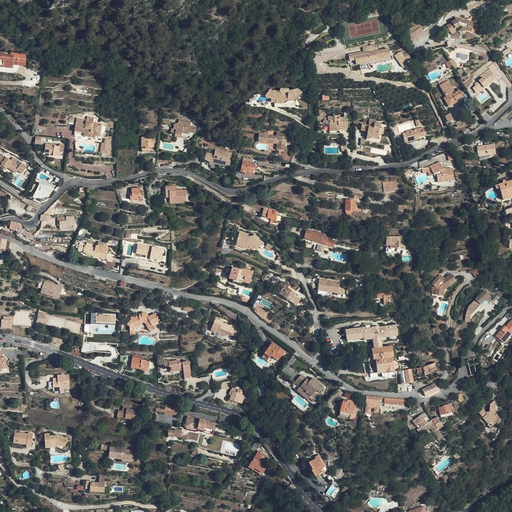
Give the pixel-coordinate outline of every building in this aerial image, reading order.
[(485,2),(483,0),(482,0),(471,6),(473,8),(485,2)] [(479,20),(476,15),(465,20),(460,19),(460,20),(458,21),(457,19),(451,22),(452,23),(446,26),(450,31),(455,28),(460,25),(461,26),(461,29),(467,31),(468,27),(472,29),(474,23),(479,20)] [(425,34),(421,27),(406,36),(410,43),(425,34)] [(349,56),(349,61),(355,60),(356,65),(359,64),(360,70),(369,68),(368,63),(376,61),(385,59),(391,58),(389,48),(378,51),(377,44),(363,47),(364,53),(349,56)] [(401,53),(406,51),(405,49),(395,55),(403,67),(408,64),(406,60),(403,55),(401,53)] [(26,54),(10,53),(10,54),(0,53),(0,65),(3,65),(3,67),(13,68),(13,64),(14,59),(19,59),(18,65),(25,66),(26,54)] [(487,67),(489,68),(475,79),(478,81),(474,84),(475,86),(472,88),(477,93),(496,79),(497,80),(502,76),(492,63),(487,67)] [(455,92),(446,78),(438,82),(440,85),(446,97),(450,102),(455,99),(455,101),(456,102),(457,103),(464,99),(459,90),(455,92)] [(302,92),(298,88),(289,90),(289,89),(281,88),(279,91),(275,90),(275,89),(270,89),(267,93),(270,95),(271,98),(276,98),(276,103),(281,103),(286,100),(286,97),(288,97),(287,100),(293,100),(294,95),(295,95),(297,97),(302,92)] [(450,102),(446,97),(444,98),(448,106),(456,102),(455,101),(455,99),(450,102)] [(324,111),(323,112),(319,116),(319,120),(327,115),(324,111)] [(454,118),(451,113),(445,116),(448,121),(454,118)] [(335,115),(335,114),(334,115),(333,115),(332,116),(328,116),(328,119),(325,118),(323,122),(325,123),(325,130),(328,130),(329,131),(339,131),(339,128),(342,127),(342,129),(347,129),(347,127),(347,117),(339,117),(339,116),(336,116),(336,115),(335,115)] [(82,119),(77,119),(76,130),(85,132),(85,134),(92,135),(93,130),(97,131),(97,134),(100,134),(102,124),(94,122),(95,118),(88,117),(87,120),(87,122),(86,125),(83,125),(81,124),(82,119)] [(191,122),(179,119),(178,123),(174,124),(173,128),(176,129),(175,134),(175,136),(187,138),(188,138),(190,136),(191,132),(195,133),(197,127),(190,126),(191,122)] [(375,120),(369,119),(369,125),(362,124),(361,130),(367,131),(367,136),(371,136),(371,138),(378,139),(379,134),(380,127),(380,124),(375,123),(375,120)] [(424,132),(423,127),(405,131),(407,137),(408,141),(408,142),(415,140),(414,138),(418,137),(425,135),(424,132)] [(264,132),(260,131),(260,133),(259,133),(258,141),(277,144),(276,150),(284,151),(285,144),(289,145),(290,137),(285,136),(285,133),(277,132),(276,136),(268,135),(269,132),(264,132)] [(155,142),(155,137),(141,137),(141,150),(151,150),(151,146),(154,147),(154,142),(155,142)] [(59,146),(45,144),(44,153),(49,154),(49,157),(51,156),(59,158),(62,159),(63,152),(59,152),(59,146)] [(495,154),(494,145),(477,147),(479,156),(495,154)] [(232,153),(215,150),(214,154),(209,153),(206,152),(204,159),(212,163),(211,167),(218,169),(219,164),(225,166),(225,165),(229,165),(232,153)] [(449,150),(448,151),(450,160),(456,159),(454,150),(449,150)] [(11,161),(1,154),(0,155),(0,160),(3,162),(0,166),(5,169),(7,167),(15,173),(17,170),(22,173),(27,166),(19,161),(17,165),(15,163),(17,160),(13,157),(11,161)] [(256,163),(242,160),(240,172),(245,173),(245,174),(253,175),(253,172),(254,173),(255,168),(255,165),(256,163)] [(440,162),(430,167),(434,173),(436,172),(437,175),(438,182),(448,181),(448,180),(454,179),(453,168),(447,169),(444,169),(440,162)] [(511,197),(511,180),(496,185),(497,189),(500,188),(504,200),(511,197)] [(398,189),(397,181),(383,182),(384,191),(398,189)] [(176,190),(176,183),(171,184),(171,186),(165,186),(165,187),(163,187),(163,192),(164,192),(165,192),(166,197),(169,197),(169,201),(186,200),(186,196),(187,196),(187,190),(176,190)] [(51,189),(40,184),(35,196),(42,196),(47,194),(51,189)] [(141,198),(140,188),(132,188),(132,195),(131,195),(131,199),(141,198)] [(355,200),(346,199),(345,210),(355,211),(362,212),(363,207),(355,206),(355,200)] [(275,220),(276,215),(277,212),(273,210),(268,209),(268,214),(267,218),(275,220)] [(58,216),(59,230),(75,229),(74,216),(58,216)] [(18,223),(11,221),(10,228),(16,230),(16,229),(18,230),(27,235),(26,237),(34,240),(34,235),(29,231),(25,228),(24,226),(20,224),(18,223)] [(316,232),(307,229),(304,238),(316,242),(313,249),(323,252),(325,245),(333,247),(334,241),(327,239),(328,235),(327,235),(329,231),(325,230),(323,234),(316,231),(316,232)] [(247,235),(239,231),(236,242),(242,243),(247,248),(249,248),(251,248),(253,247),(256,247),(258,245),(259,246),(260,245),(263,243),(255,234),(253,235),(252,236),(249,236),(247,235)] [(404,248),(404,235),(401,235),(401,237),(386,237),(386,244),(386,247),(398,248),(399,248),(404,248)] [(231,240),(223,239),(222,246),(229,247),(231,240)] [(96,245),(87,242),(86,245),(85,245),(83,250),(88,251),(87,254),(93,256),(94,254),(99,256),(99,257),(106,259),(107,254),(109,248),(106,248),(99,246),(96,245)] [(163,249),(138,244),(136,253),(150,256),(150,258),(161,260),(163,249)] [(150,256),(136,253),(135,258),(160,263),(161,260),(150,258),(150,256)] [(241,270),(232,267),(228,278),(233,280),(238,281),(238,280),(244,282),(249,283),(253,272),(242,268),(241,270)] [(439,272),(431,282),(435,285),(434,292),(442,294),(444,287),(456,279),(451,272),(445,276),(447,277),(445,278),(444,277),(439,272)] [(340,282),(319,279),(317,290),(330,292),(331,290),(339,291),(338,293),(344,294),(345,290),(341,290),(341,289),(340,288),(339,287),(340,282)] [(285,283),(282,281),(279,285),(280,286),(276,291),(290,301),(297,305),(301,299),(294,295),(295,293),(287,288),(290,284),(286,282),(285,283)] [(62,287),(48,283),(47,285),(44,284),(41,292),(59,298),(62,287)] [(491,296),(485,291),(480,295),(469,306),(466,313),(470,315),(478,307),(480,310),(488,302),(487,300),(491,296)] [(391,295),(391,292),(379,293),(379,298),(383,298),(384,304),(384,307),(384,309),(389,308),(389,304),(389,295),(391,295)] [(195,302),(187,300),(184,307),(196,309),(195,302)] [(146,315),(146,312),(141,313),(142,314),(139,314),(139,316),(130,317),(131,320),(130,321),(129,321),(127,325),(130,326),(129,327),(130,331),(134,330),(134,329),(135,326),(141,326),(140,323),(143,322),(145,323),(150,331),(153,329),(153,327),(153,325),(160,321),(155,313),(149,317),(146,315)] [(91,313),(91,326),(115,326),(115,313),(91,313)] [(12,318),(4,317),(4,320),(2,320),(2,327),(11,328),(12,318)] [(220,320),(216,318),(211,330),(217,333),(219,330),(234,336),(235,335),(238,337),(241,329),(231,325),(230,326),(220,322),(220,320)] [(511,320),(505,328),(504,327),(496,336),(503,342),(504,343),(511,333),(511,320)] [(347,331),(357,330),(357,321),(346,322),(347,331)] [(284,352),(272,343),(262,357),(267,361),(268,359),(271,361),(274,358),(278,360),(284,352)] [(394,357),(392,346),(372,349),(373,356),(368,357),(370,374),(377,373),(393,371),(391,358),(394,358),(394,357)] [(142,356),(133,355),(132,359),(131,367),(140,368),(140,370),(148,371),(148,368),(149,362),(150,362),(150,361),(141,360),(142,356)] [(169,361),(169,359),(164,360),(165,367),(169,366),(170,369),(183,367),(183,370),(184,377),(191,376),(189,361),(180,362),(179,360),(169,361)] [(418,371),(418,372),(424,371),(424,375),(437,369),(436,367),(435,362),(425,367),(424,364),(419,365),(420,368),(417,368),(418,371)] [(413,382),(411,369),(404,370),(405,372),(399,373),(401,384),(406,383),(407,383),(413,382)] [(64,375),(64,374),(61,374),(61,375),(57,375),(57,378),(57,380),(53,380),(53,391),(60,391),(60,388),(63,388),(63,389),(69,389),(69,383),(68,383),(68,379),(69,379),(69,375),(64,375)] [(309,382),(301,374),(294,382),(295,383),(300,387),(306,392),(304,394),(309,398),(311,397),(315,400),(321,393),(319,392),(323,387),(313,378),(309,382)] [(438,391),(435,384),(423,390),(426,397),(438,391)] [(300,387),(297,390),(308,400),(309,398),(304,394),(306,392),(300,387)] [(238,389),(237,392),(244,395),(242,401),(246,403),(249,393),(238,389)] [(237,392),(231,390),(230,393),(232,393),(230,400),(241,403),(242,401),(244,395),(237,392)] [(367,396),(365,414),(370,414),(371,408),(375,408),(374,413),(379,413),(381,397),(367,396)] [(356,402),(344,400),(341,412),(340,415),(350,417),(350,419),(354,420),(357,408),(358,405),(356,404),(356,402)] [(496,401),(494,401),(490,404),(490,405),(490,407),(490,409),(490,411),(488,413),(488,412),(486,413),(483,409),(479,413),(483,418),(488,424),(488,425),(491,428),(501,419),(495,412),(496,401)] [(137,406),(124,404),(123,411),(118,410),(117,417),(121,417),(135,419),(137,406)] [(164,414),(174,414),(173,412),(174,405),(165,405),(164,414)] [(452,412),(451,405),(443,406),(443,407),(439,407),(440,415),(448,414),(448,416),(454,415),(453,412),(452,412)] [(443,437),(438,429),(432,420),(427,424),(424,419),(427,417),(424,413),(419,417),(413,421),(416,426),(419,429),(417,430),(419,433),(422,431),(424,433),(430,428),(438,440),(439,440),(440,443),(444,440),(442,437),(443,437)] [(215,424),(187,417),(185,426),(185,427),(186,427),(186,428),(188,428),(197,430),(197,429),(213,433),(215,424)] [(437,417),(432,420),(438,429),(443,427),(437,417)] [(28,434),(14,432),(13,441),(19,442),(19,439),(23,440),(22,444),(26,444),(26,446),(31,447),(33,433),(28,433),(28,434)] [(50,436),(50,434),(44,434),(44,437),(45,440),(45,445),(57,444),(56,443),(65,446),(67,439),(58,436),(50,436)] [(125,448),(112,447),(111,452),(114,453),(113,458),(123,459),(123,460),(133,461),(134,451),(125,450),(125,448)] [(262,453),(258,451),(251,463),(255,466),(254,467),(262,473),(266,467),(262,465),(267,458),(261,455),(262,453)] [(326,466),(319,455),(315,457),(316,458),(310,461),(318,475),(323,471),(324,472),(328,470),(326,466)] [(318,475),(310,461),(309,462),(313,469),(312,470),(315,476),(318,475)] [(99,483),(93,482),(90,491),(104,492),(105,483),(99,483)]
